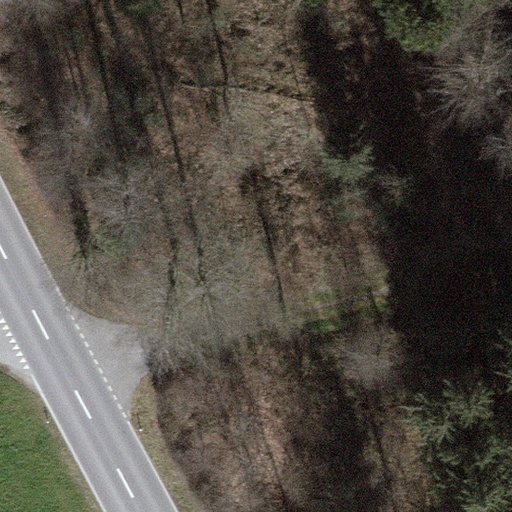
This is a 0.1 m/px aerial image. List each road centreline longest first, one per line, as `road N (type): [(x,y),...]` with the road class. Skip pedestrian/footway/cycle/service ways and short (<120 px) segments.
road 1 (track): [(511,250),(68,376)]
road 2 (tertiary): [(29,305),(141,511)]
